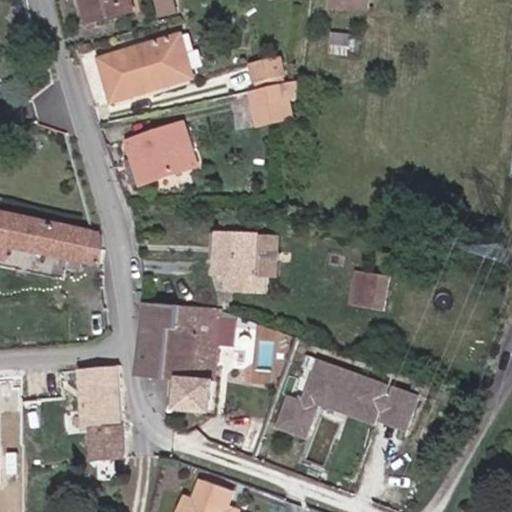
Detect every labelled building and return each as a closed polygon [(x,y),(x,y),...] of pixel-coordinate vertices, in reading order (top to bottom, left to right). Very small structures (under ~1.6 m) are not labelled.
[(99,22),(93,0),(85,0),(92,24),(99,22)] [(136,12),(132,0),(93,0),(99,22),(136,12)] [(179,14),(175,0),(160,0),(159,0),(163,18),(179,14)] [(351,10),(351,0),(331,0),(332,10),(351,10)] [(371,11),(371,0),(351,0),(351,10),(371,11)] [(149,86),(195,72),(184,36),(103,60),(115,103),(151,92),(149,86)] [(282,58),(252,65),(256,85),(286,78),(282,58)] [(151,92),(197,79),(195,72),(149,86),(151,92)] [(286,78),(256,85),(258,91),(287,84),(286,78)] [(295,120),(297,85),(286,87),(290,104),(258,111),(261,128),(295,120)] [(290,104),(286,87),(254,94),(258,111),(290,104)] [(201,167),(187,125),(131,144),(136,159),(144,185),(201,167)] [(144,185),(136,159),(129,162),(137,187),(144,185)] [(128,204),(124,193),(117,196),(121,206),(128,204)] [(0,257),(9,259),(12,246),(103,266),(107,251),(103,235),(0,213),(0,257)] [(261,278),(263,236),(223,235),(222,255),(222,276),(227,276),(226,293),(272,295),(272,278),(261,278)] [(280,278),(282,236),(263,236),(261,278),(272,278),(280,278)] [(367,309),(372,274),(357,272),(352,306),(367,309)] [(387,312),(393,278),(372,274),(367,309),(387,312)] [(184,307),(149,303),(142,378),(167,381),(169,330),(181,331),(184,307)] [(216,413),(221,346),(235,347),(238,313),(184,307),(181,331),(197,331),(194,383),(183,382),(181,411),(216,413)] [(181,331),(169,330),(167,381),(183,382),(194,383),(197,331),(181,331)] [(411,429),(422,399),(399,391),(395,400),(387,398),(390,388),(322,364),(306,407),(294,403),(285,426),(308,434),(319,402),(378,423),(383,409),(391,412),(388,421),(411,429)] [(125,393),(122,366),(97,368),(97,371),(99,391),(93,391),(93,396),(125,393)] [(130,458),(127,418),(97,420),(98,461),(130,458)] [(241,511),(235,510),(234,511),(229,510),(235,494),(203,483),(197,502),(188,499),(183,511),(241,511)]
